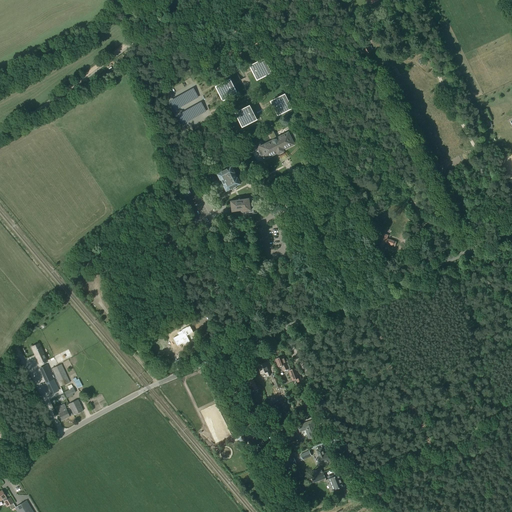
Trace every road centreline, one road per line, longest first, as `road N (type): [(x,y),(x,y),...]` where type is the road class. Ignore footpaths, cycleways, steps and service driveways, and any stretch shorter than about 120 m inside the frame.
road 1 (unclassified): [(0,475),(152,385),(283,330)]
road 2 (unclassified): [(283,330),(511,232)]
road 3 (unclassified): [(392,511),(365,481),(283,330)]
road 4 (track): [(0,133),(123,47)]
road 5 (track): [(90,267),(124,345),(157,383)]
